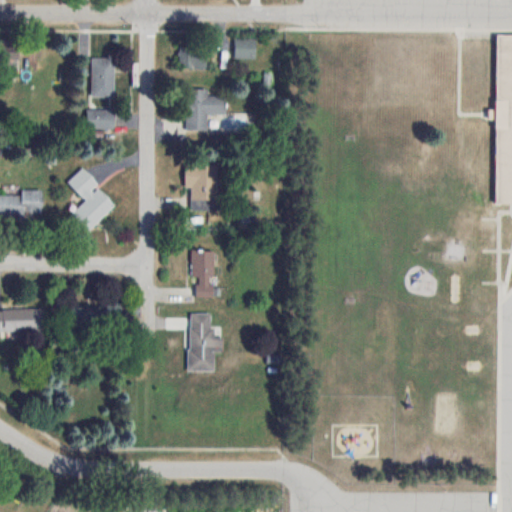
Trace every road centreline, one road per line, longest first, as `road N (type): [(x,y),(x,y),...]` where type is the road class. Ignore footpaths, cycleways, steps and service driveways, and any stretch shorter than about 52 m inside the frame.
road 1 (residential): [(0,12),(511,14)]
road 2 (residential): [(147,325),(147,0)]
road 3 (residential): [(285,469),(65,464),(0,428)]
road 4 (residential): [(147,262),(0,260)]
